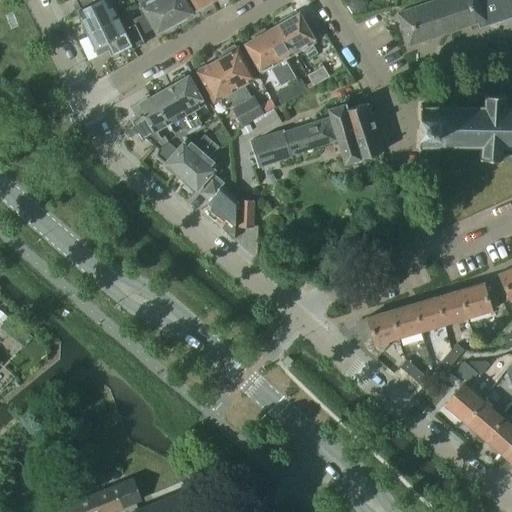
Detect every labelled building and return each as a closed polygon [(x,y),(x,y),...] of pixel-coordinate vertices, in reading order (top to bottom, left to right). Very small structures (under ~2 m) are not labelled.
[(109,0),(71,0),(77,11),(87,32),(118,18),(117,16),(109,0)] [(137,0),(145,14),(133,21),(135,24),(134,24),(140,35),(152,28),(155,33),(162,29),(164,32),(175,26),(160,0),(137,0)] [(160,0),(175,26),(185,20),(184,17),(191,13),(189,10),(183,0),(160,0)] [(189,0),(194,7),(196,11),(213,1),(211,0),(189,0)] [(511,0),(435,0),(397,13),(408,46),(426,40),(429,39),(441,35),(443,35),(443,34),(455,30),(455,31),(458,30),(457,29),(472,24),(473,25),(475,24),(475,23),(484,20),(486,26),(498,22),(498,23),(511,18),(511,0)] [(298,13),(277,25),(293,54),(302,48),(307,57),(316,53),(311,44),(314,42),(298,13)] [(118,18),(87,32),(98,54),(110,49),(112,53),(110,53),(111,55),(121,50),(130,46),(132,49),(143,44),(144,43),(139,35),(140,35),(134,24),(123,29),(118,18)] [(277,25),(261,35),(287,81),(294,77),(284,59),(293,54),(277,25)] [(287,81),(261,35),(244,44),(260,73),(270,67),(280,85),(287,81)] [(223,56),(217,60),(251,119),(262,113),(255,100),(251,102),(242,85),(254,78),(239,52),(237,48),(236,49),(234,46),(221,53),(223,56)] [(217,60),(196,72),(213,102),(225,95),(229,102),(231,101),(244,124),(251,119),(217,60)] [(322,66),(307,76),(312,86),(328,76),(322,66)] [(176,83),(170,86),(193,126),(199,122),(192,110),(203,104),(187,77),(185,78),(183,75),(174,80),(176,83)] [(301,79),(289,85),(295,95),(306,89),(301,79)] [(289,85),(277,92),(283,102),(295,95),(289,85)] [(170,86),(152,96),(168,124),(179,118),(185,130),(193,126),(170,86)] [(134,126),(125,130),(130,138),(138,133),(142,139),(145,138),(153,145),(157,148),(168,142),(165,136),(161,139),(156,131),(168,124),(152,96),(148,99),(147,96),(138,101),(140,104),(131,108),(136,118),(131,121),(134,126)] [(452,107),(440,107),(440,105),(437,105),(437,107),(422,107),(422,104),(420,104),(420,107),(419,107),(417,147),(418,147),(418,150),(420,150),(421,148),(435,148),(436,150),(438,150),(438,148),(450,148),(450,150),(453,150),(453,148),(465,148),(465,150),(468,150),(468,148),(479,148),(479,160),(511,160),(511,108),(507,108),(507,106),(504,106),(504,96),(483,96),(483,97),(482,96),(469,96),(468,105),(467,105),(467,107),(455,107),(455,105),(452,105),(452,107)] [(328,109),(330,117),(337,139),(345,162),(381,152),(367,103),(347,108),(346,103),(328,109)] [(254,123),(261,134),(281,122),(274,111),(254,123)] [(337,139),(330,117),(284,131),(283,130),(269,134),(270,136),(255,140),(255,139),(250,140),(258,166),(291,155),(291,153),(337,139)] [(216,134),(222,144),(231,139),(225,128),(216,134)] [(185,133),(175,134),(180,144),(185,138),(185,133)] [(157,149),(156,156),(167,165),(165,168),(172,174),(174,172),(180,176),(210,140),(204,135),(194,146),(185,138),(180,144),(176,148),(168,142),(157,148),(157,149)] [(210,140),(180,176),(186,182),(184,184),(191,190),(194,188),(196,190),(217,165),(208,157),(217,146),(210,140)] [(198,192),(208,200),(220,186),(223,182),(214,174),(198,192)] [(220,186),(208,200),(212,204),(210,207),(223,218),(225,215),(230,220),(223,229),(233,238),(232,196),(230,194),(220,186)] [(253,201),(239,200),(238,228),(252,228),(253,201)] [(511,298),(511,267),(498,274),(509,300),(511,298)] [(482,284),(459,290),(467,317),(490,310),(482,284)] [(459,290),(436,297),(444,324),(467,317),(459,290)] [(491,290),(485,292),(490,309),(498,306),(491,290)] [(436,297),(413,304),(420,331),(444,324),(436,297)] [(413,304),(390,311),(397,337),(420,331),(413,304)] [(390,311),(366,318),(375,348),(380,353),(388,344),(387,341),(397,337),(390,311)] [(8,319),(1,327),(7,332),(11,333),(17,326),(8,319)] [(511,333),(503,338),(506,346),(511,343),(511,333)] [(450,351),(447,354),(454,360),(463,350),(456,344),(450,351)] [(447,354),(439,364),(446,369),(446,370),(447,369),(454,360),(447,354)] [(399,367),(409,375),(416,368),(406,359),(399,367)] [(463,362),(455,372),(461,377),(469,368),(475,374),(478,376),(488,365),(484,362),(463,362)] [(416,368),(409,375),(419,384),(425,376),(416,368)] [(444,405),(463,422),(481,400),(462,383),(444,405)] [(463,422),(482,438),(501,417),(481,400),(463,422)] [(482,438),(502,455),(511,443),(511,426),(501,417),(482,438)] [(511,443),(502,455),(511,463),(511,443)] [(189,511),(182,492),(137,510),(134,503),(140,501),(131,479),(66,506),(68,511),(189,511)]
